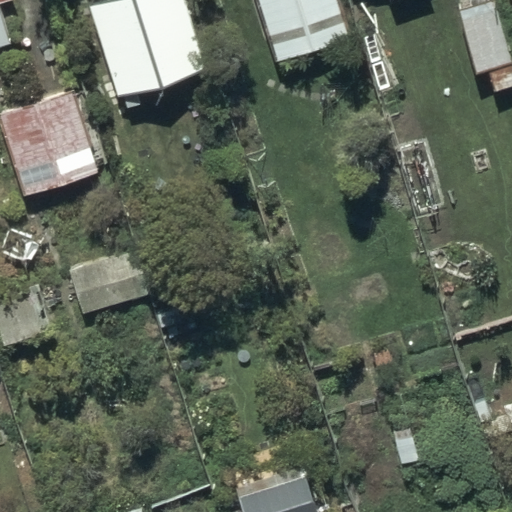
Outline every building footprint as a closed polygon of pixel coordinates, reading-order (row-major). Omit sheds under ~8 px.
[(0,0),(0,41),(17,36),(5,0),(0,0)] [(177,0),(97,0),(82,5),(109,93),(198,65),(177,0)] [(329,0),(252,0),(270,57),(341,35),(329,0)] [(511,46),(498,0),(487,0),(465,7),(484,71),(497,67),(504,89),(511,86),(511,46)] [(76,90),(0,113),(0,120),(24,197),(102,173),(76,90)] [(141,250),(66,267),(77,313),(151,296),(141,250)] [(0,340),(43,329),(31,283),(0,290),(0,340)] [(318,511),(307,476),(242,496),(246,511),(318,511)]
